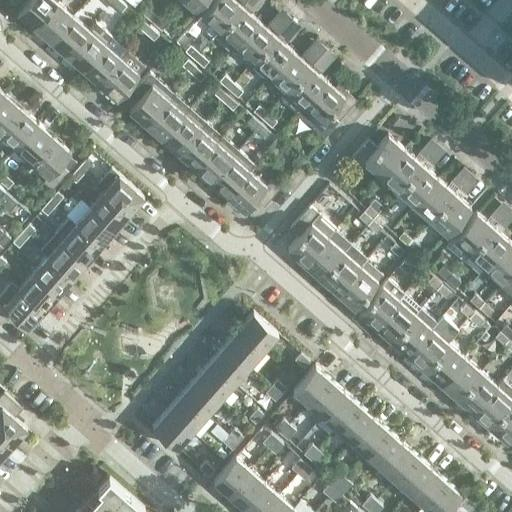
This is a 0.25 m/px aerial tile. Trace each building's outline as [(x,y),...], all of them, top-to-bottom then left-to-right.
[(36,24),(56,0),(26,0),(19,9),(36,24)] [(52,38),(74,13),(59,0),(56,0),(36,24),(52,38)] [(113,0),(112,2),(121,10),(126,4),(122,0),(113,0)] [(184,0),(194,9),(201,0),(184,0)] [(211,36),(214,33),(242,0),(211,0),(193,21),(211,36)] [(242,0),(214,33),(231,48),(257,19),(250,12),(253,8),(243,0),(242,0)] [(143,12),(152,20),(158,14),(148,6),(143,12)] [(68,53),(90,27),(74,13),(52,38),(68,53)] [(152,20),(161,28),(167,22),(158,14),(152,20)] [(135,22),(144,30),(150,24),(141,16),(135,22)] [(231,48),(249,63),(278,30),(269,22),(265,26),(257,19),(231,48)] [(84,67),(107,42),(106,41),(113,34),(97,20),(90,27),(68,53),(84,67)] [(150,24),(144,30),(154,39),(159,32),(150,24)] [(265,78),(269,74),(291,49),(284,42),(287,38),(278,30),(249,63),(265,78)] [(84,67),(101,81),(123,56),(107,42),(84,67)] [(185,49),(194,57),(200,51),(190,42),(185,49)] [(101,81),(117,96),(146,64),(129,49),(101,81)] [(269,74),(286,89),(312,60),(302,52),(299,56),(291,49),(269,74)] [(194,57),(203,65),(209,59),(200,51),(194,57)] [(182,63),(191,71),(196,65),(187,57),(182,63)] [(280,97),(297,112),(325,79),(317,73),(321,69),(312,60),(286,89),(280,97)] [(196,65),(191,71),(200,79),(206,73),(196,65)] [(130,107),(147,122),(175,91),(151,69),(132,90),(140,97),(130,107)] [(219,79),(228,87),(234,81),(224,73),(219,79)] [(297,112),(324,136),(356,99),(337,82),(333,86),(325,79),(297,112)] [(228,87),(237,95),(243,89),(234,81),(228,87)] [(214,92),(223,100),(229,94),(220,85),(214,92)] [(0,97),(0,130),(22,106),(6,91),(0,97)] [(147,122),(164,137),(192,105),(175,91),(147,122)] [(229,94),(223,100),(233,108),(238,102),(229,94)] [(253,109),(262,117),(268,111),(259,103),(253,109)] [(164,137),(180,151),(208,120),(192,105),(164,137)] [(0,130),(0,131),(16,146),(38,120),(22,106),(0,130)] [(262,117),(271,125),(277,119),(268,111),(262,117)] [(247,120),(256,128),(261,122),(252,114),(247,120)] [(16,146),(32,160),(55,135),(38,120),(16,146)] [(180,151),(196,166),(224,134),(208,120),(180,151)] [(261,122),(256,128),(265,136),(271,130),(261,122)] [(365,159),(381,174),(404,147),(388,133),(377,145),(368,137),(352,155),(361,163),(365,159)] [(196,166),(212,180),(240,148),(224,134),(196,166)] [(43,181),(52,188),(77,160),(68,153),(71,149),(55,135),(32,160),(49,175),(43,181)] [(381,174),(397,188),(421,161),(404,147),(381,174)] [(212,180),(229,194),(251,169),(257,163),(240,148),(212,180)] [(86,157),(78,166),(84,171),(92,162),(86,157)] [(397,188),(413,203),(437,176),(421,161),(397,188)] [(457,174),(469,185),(479,175),(466,163),(457,174)] [(97,181),(105,189),(130,211),(145,194),(112,165),(97,181)] [(78,166),(69,175),(76,180),(84,171),(78,166)] [(251,169),(229,194),(245,209),(257,196),(265,204),(282,185),(273,177),(267,183),(251,169)] [(0,176),(0,179),(8,186),(13,180),(4,172),(0,176)] [(413,203),(429,217),(453,190),(437,176),(413,203)] [(57,189),(49,198),(55,204),(64,194),(57,189)] [(105,189),(91,205),(116,227),(130,211),(105,189)] [(5,190),(0,195),(0,204),(7,210),(16,200),(5,190)] [(429,217),(447,232),(470,205),(453,190),(429,217)] [(491,211),(507,224),(511,217),(511,202),(504,196),(491,211)] [(49,198),(41,207),(47,213),(55,204),(49,198)] [(288,246),(304,261),(335,227),(335,226),(309,203),(289,226),(298,234),(288,246)] [(364,209),(373,217),(378,211),(369,203),(364,209)] [(91,205),(76,221),(102,243),(116,227),(91,205)] [(358,215),(367,223),(373,217),(364,209),(358,215)] [(453,236),(469,251),(492,225),(475,210),(453,236)] [(378,211),(373,217),(382,225),(387,219),(378,211)] [(62,238),(87,260),(102,243),(76,221),(76,222),(70,216),(55,232),(62,238)] [(373,217),(367,223),(377,231),(382,225),(373,217)] [(29,221),(21,230),(27,236),(35,227),(29,221)] [(0,248),(12,235),(0,224),(0,248)] [(469,251),(485,265),(508,239),(492,225),(469,251)] [(304,261),(321,275),(344,249),(351,241),(335,227),(304,261)] [(398,235),(407,243),(412,237),(403,229),(398,235)] [(21,230),(13,240),(19,245),(27,236),(21,230)] [(41,248),(48,254),(73,276),(87,260),(62,238),(55,232),(41,248)] [(407,243),(416,251),(422,245),(412,237),(407,243)] [(485,265),(502,280),(511,267),(511,242),(508,239),(485,265)] [(390,246),(399,254),(404,248),(395,240),(390,246)] [(321,275),(337,290),(361,263),(344,249),(321,275)] [(409,252),(403,258),(412,266),(418,260),(409,252)] [(33,270),(59,292),(73,276),(48,254),(33,270)] [(337,290),(354,305),(383,272),(366,257),(361,263),(337,290)] [(437,270),(446,278),(452,271),(442,263),(437,270)] [(511,267),(502,280),(511,288),(511,267)] [(19,286),(44,308),(59,292),(33,270),(19,286)] [(446,278),(455,286),(461,279),(452,271),(446,278)] [(427,279),(436,288),(442,281),(433,273),(427,279)] [(358,309),(375,324),(404,291),(388,277),(358,309)] [(0,290),(0,299),(29,325),(44,308),(19,286),(11,279),(0,290)] [(442,281),(436,288),(446,296),(451,289),(442,281)] [(375,324),(392,339),(421,306),(404,291),(375,324)] [(470,298),(479,306),(484,300),(475,292),(470,298)] [(479,306),(488,314),(493,308),(484,300),(479,306)] [(460,308),(469,316),(474,310),(465,302),(460,308)] [(392,339),(408,353),(437,320),(421,306),(392,339)] [(253,310),(238,326),(263,348),(278,331),(253,310)] [(474,310),(469,316),(478,324),(483,318),(474,310)] [(408,353),(424,367),(448,340),(453,334),(437,320),(408,353)] [(500,329),(509,337),(511,333),(511,328),(505,322),(500,329)] [(238,326),(224,343),(249,364),(263,348),(238,326)] [(495,335),(504,343),(509,337),(500,329),(495,335)] [(485,330),(480,336),(484,339),(489,333),(485,330)] [(424,367),(440,382),(464,355),(448,340),(424,367)] [(224,343),(210,359),(234,380),(249,364),(224,343)] [(300,350),(294,357),(304,366),(310,359),(300,350)] [(440,382),(457,396),(480,369),(464,355),(440,382)] [(210,359),(196,375),(220,397),(234,380),(210,359)] [(294,387),(309,400),(330,376),(315,363),(294,387)] [(457,396),(473,410),(497,383),(480,369),(457,396)] [(196,375),(182,392),(206,413),(220,397),(196,375)] [(309,400),(323,413),(344,389),(330,376),(309,400)] [(277,377),(271,383),(281,392),(287,386),(277,377)] [(473,410),(489,425),(511,398),(511,386),(502,377),(497,383),(473,410)] [(271,383),(265,390),(275,399),(281,392),(271,383)] [(0,401),(3,404),(0,407),(0,431),(13,443),(28,427),(15,415),(23,406),(20,403),(5,389),(0,394),(0,401)] [(323,413),(337,426),(359,402),(344,389),(323,413)] [(182,392),(167,408),(192,429),(206,413),(182,392)] [(511,398),(489,425),(506,439),(511,432),(511,398)] [(337,426),(352,439),(373,415),(359,402),(337,426)] [(257,406),(248,416),(255,421),(264,412),(257,406)] [(167,408),(153,425),(177,446),(192,429),(167,408)] [(352,439),(366,452),(387,428),(373,415),(352,439)] [(283,417),(275,426),(281,431),(289,422),(283,416),(283,417)] [(289,422),(281,431),(288,437),(296,427),(289,422)] [(234,426),(228,432),(238,440),(243,434),(234,426)] [(366,452),(380,464),(401,441),(387,428),(366,452)] [(271,430),(262,440),(269,445),(277,436),(271,430)] [(0,431),(0,458),(13,443),(0,431)] [(228,432),(223,439),(232,447),(238,440),(228,432)] [(277,436),(269,445),(275,451),(283,441),(277,436)] [(380,464),(395,477),(416,454),(401,441),(380,464)] [(312,442),(303,451),(310,457),(318,447),(312,442)] [(318,447),(310,457),(316,463),(325,453),(318,447)] [(214,478),(229,491),(250,468),(235,454),(214,478)] [(395,477),(409,490),(430,467),(416,454),(395,477)] [(300,456),(291,465),(297,471),(306,461),(300,456)] [(205,459),(199,465),(209,474),(214,467),(205,459)] [(306,461),(297,471),(304,477),(313,467),(306,461)] [(409,490),(423,503),(444,479),(430,467),(409,490)] [(229,491),(244,504),(265,480),(250,468),(229,491)] [(339,470),(330,479),(337,485),(346,475),(339,470)] [(95,490),(86,500),(99,511),(138,511),(145,505),(109,474),(102,481),(96,489),(95,490)] [(346,475),(337,485),(344,490),(352,481),(346,475)] [(330,479),(322,488),(329,494),(337,485),(330,479)] [(423,503),(433,511),(442,511),(459,493),(444,479),(423,503)] [(244,504),(252,511),(262,511),(279,493),(265,480),(244,504)] [(337,485),(329,494),(335,500),(344,490),(337,485)] [(262,511),(288,511),(294,506),(279,493),(262,511)] [(370,493),(361,502),(368,508),(376,498),(370,493)] [(464,497),(460,502),(469,510),(475,503),(465,495),(464,497)] [(376,498),(368,508),(372,511),(375,511),(383,504),(376,498)] [(99,511),(86,500),(76,511),(99,511)] [(351,501),(343,511),(344,511),(363,511),(358,507),(351,501)]
